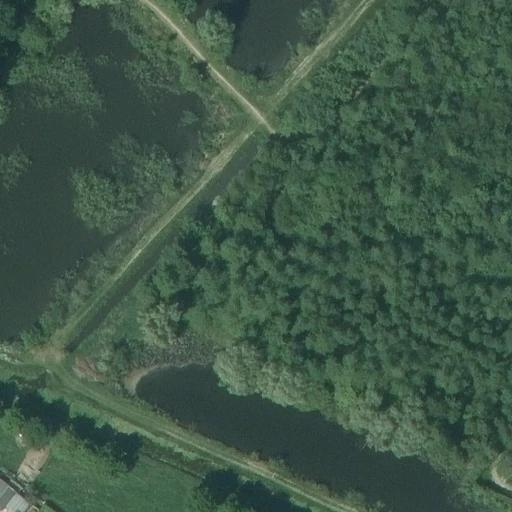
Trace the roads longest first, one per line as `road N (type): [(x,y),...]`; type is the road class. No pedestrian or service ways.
road 1 (track): [(286,149),(351,100),(435,0)]
road 2 (track): [(286,149),(143,0)]
